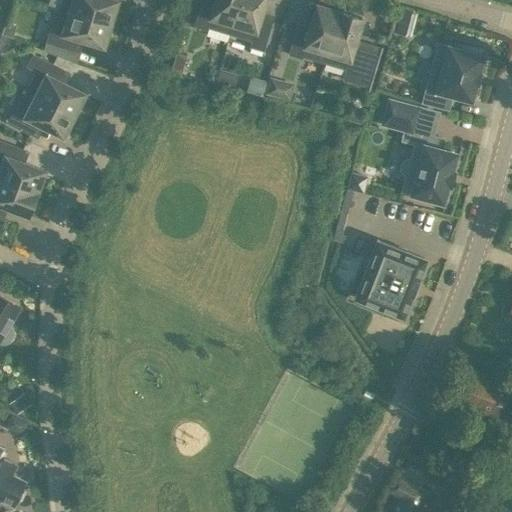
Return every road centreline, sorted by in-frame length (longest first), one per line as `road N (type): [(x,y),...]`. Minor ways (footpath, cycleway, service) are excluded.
road 1 (residential): [(351,511),(449,325),(511,129)]
road 2 (residential): [(48,278),(156,0)]
road 3 (residential): [(65,511),(47,384),(48,278)]
